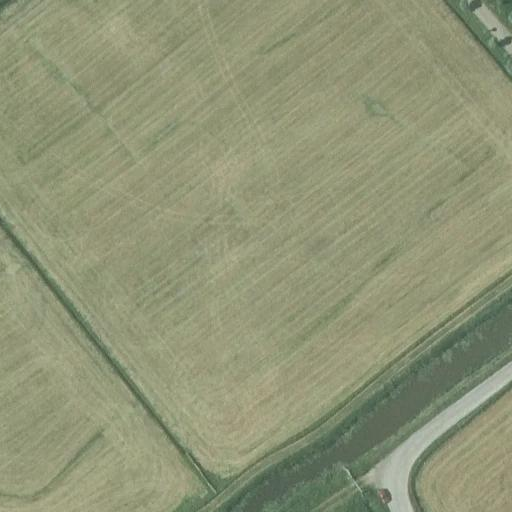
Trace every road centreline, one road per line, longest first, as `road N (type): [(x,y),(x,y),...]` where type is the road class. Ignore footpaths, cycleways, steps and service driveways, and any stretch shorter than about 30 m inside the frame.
road 1 (track): [(197,511),(511,285)]
road 2 (unclassified): [(404,511),(393,491),(401,455),(511,366)]
